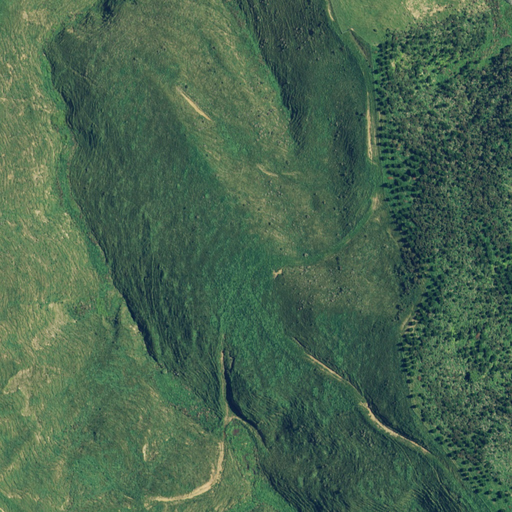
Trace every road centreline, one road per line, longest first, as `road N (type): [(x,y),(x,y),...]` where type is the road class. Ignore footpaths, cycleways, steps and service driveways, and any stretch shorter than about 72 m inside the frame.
road 1 (track): [(0,490),(27,508),(70,511),(123,504),(193,474),(216,438),(223,292),(246,285),(356,391),(473,477),(504,511)]
road 2 (track): [(43,93),(36,169),(73,225),(73,265),(53,302),(0,324)]
